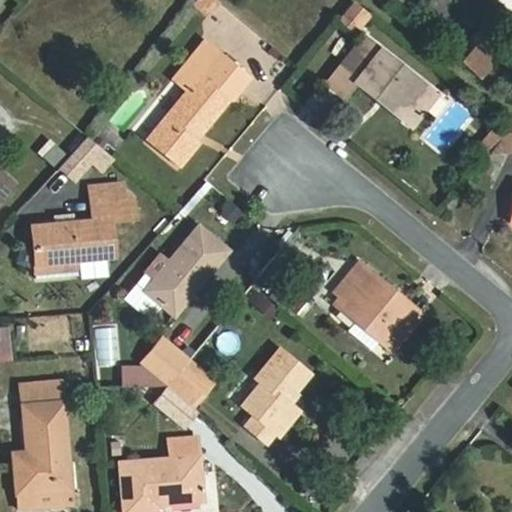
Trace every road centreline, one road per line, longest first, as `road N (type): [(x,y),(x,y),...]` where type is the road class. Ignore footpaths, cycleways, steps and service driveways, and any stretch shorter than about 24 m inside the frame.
road 1 (residential): [(284,190),(320,147),(511,306)]
road 2 (residential): [(384,511),(511,349)]
